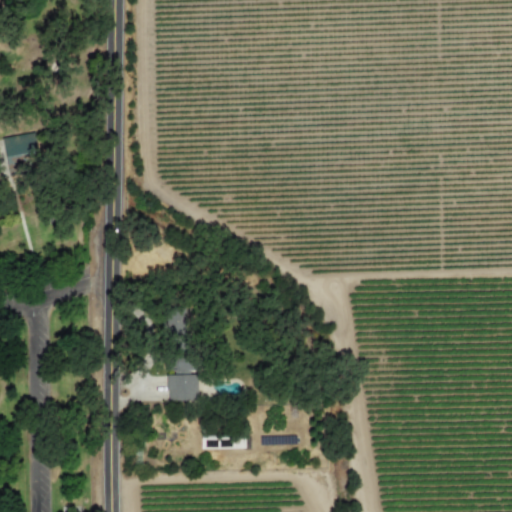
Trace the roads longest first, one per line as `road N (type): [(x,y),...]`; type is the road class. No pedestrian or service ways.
road 1 (residential): [(111,511),(110,207)]
road 2 (residential): [(110,174),(112,0)]
